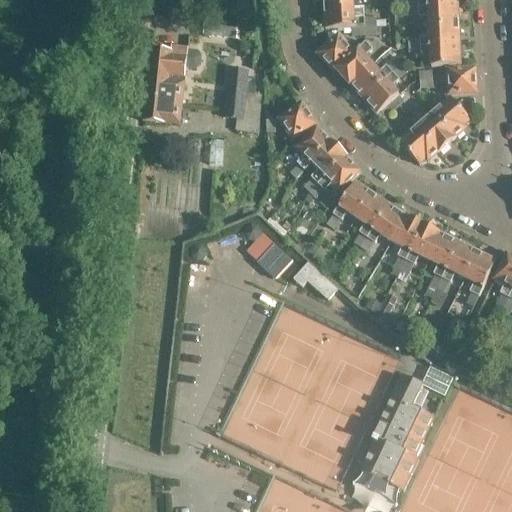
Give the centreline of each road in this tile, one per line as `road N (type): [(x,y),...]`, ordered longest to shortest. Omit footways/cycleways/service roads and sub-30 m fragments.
road 1 (tertiary): [(63,511),(118,0)]
road 2 (residential): [(490,224),(407,179),(327,104),(291,25),(290,0)]
road 3 (residential): [(490,224),(503,165),(491,0)]
